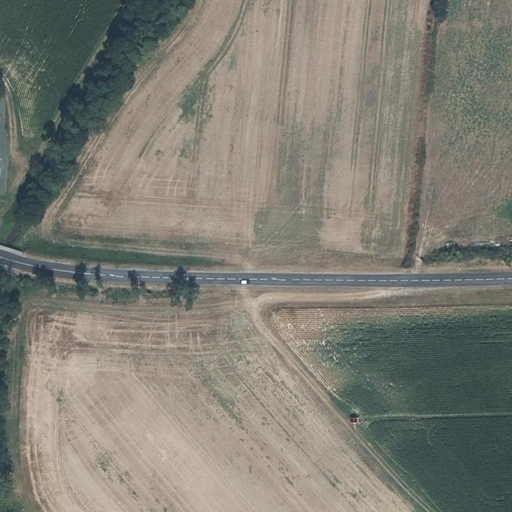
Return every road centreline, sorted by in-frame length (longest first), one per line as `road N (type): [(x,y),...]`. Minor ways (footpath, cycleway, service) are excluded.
road 1 (track): [(192,0),(79,161),(36,240),(238,260),(281,277)]
road 2 (tertiary): [(0,258),(106,275),(511,275)]
road 3 (track): [(242,277),(262,326),(432,511)]
